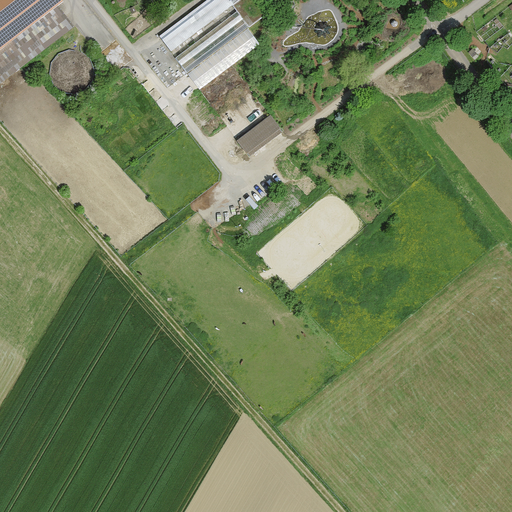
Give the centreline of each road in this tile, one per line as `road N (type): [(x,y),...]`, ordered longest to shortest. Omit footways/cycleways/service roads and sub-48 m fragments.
road 1 (track): [(0,130),(340,511)]
road 2 (track): [(120,264),(441,30)]
road 3 (track): [(232,178),(90,0)]
road 4 (track): [(373,77),(511,256)]
road 5 (tertiary): [(511,125),(417,0)]
